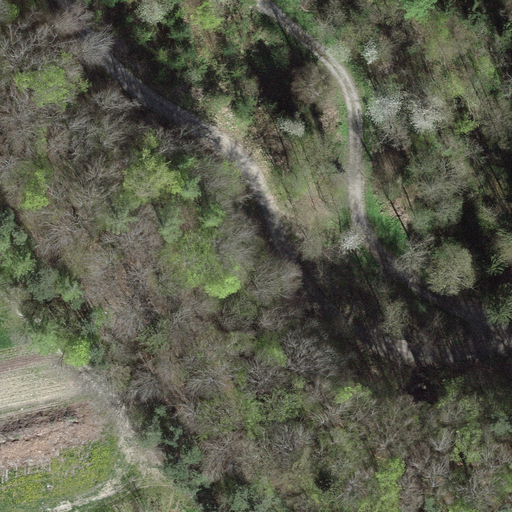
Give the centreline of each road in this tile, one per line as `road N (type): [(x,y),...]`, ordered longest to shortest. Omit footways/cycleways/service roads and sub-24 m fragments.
road 1 (track): [(67,0),(106,63),(134,88),(238,150),(294,268),(347,331),(408,350),(465,350),(511,338)]
road 2 (track): [(267,0),(346,76),(358,111),(362,224),(380,256),(431,298),(511,329)]
road 3 (track): [(0,288),(83,354),(125,433),(208,511)]
